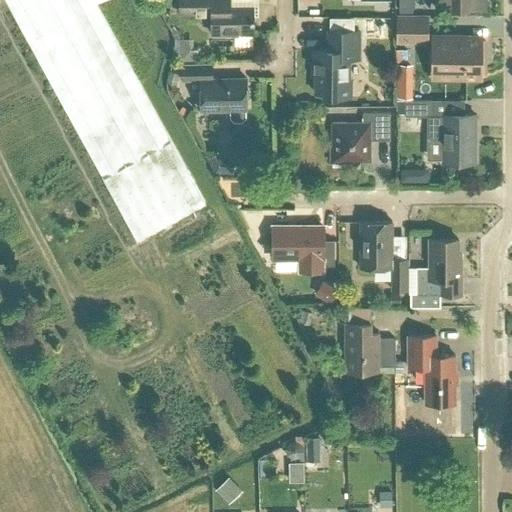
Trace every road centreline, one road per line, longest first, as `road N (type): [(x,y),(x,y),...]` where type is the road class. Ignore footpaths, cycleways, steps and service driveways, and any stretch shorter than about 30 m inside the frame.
road 1 (residential): [(509,193),(510,223),(491,246),(491,511)]
road 2 (residential): [(303,194),(509,193)]
road 3 (residential): [(508,0),(509,193)]
